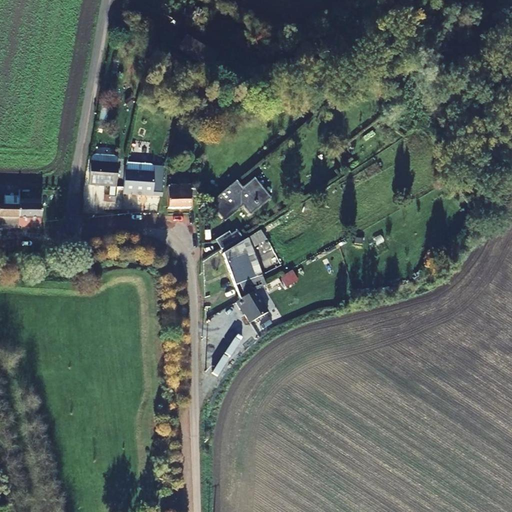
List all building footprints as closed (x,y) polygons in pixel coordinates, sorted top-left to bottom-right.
[(213,46),(179,25),(172,36),(207,57),(213,46)] [(90,161),(89,166),(116,167),(116,166),(116,163),(115,160),(112,158),(95,157),(90,161)] [(152,175),(152,167),(149,166),(126,165),(124,174),(152,175)] [(116,189),(116,167),(89,166),(88,188),(108,189),(116,189)] [(164,167),(152,167),(152,175),(124,174),(124,181),(123,196),(152,198),(152,196),(157,196),(157,187),(164,167)] [(212,201),(208,205),(220,220),(234,209),(237,212),(242,208),(249,216),(270,199),(253,180),(241,189),(236,182),(212,201)] [(168,186),(168,210),(191,210),(190,186),(168,186)] [(115,199),(116,189),(108,189),(107,198),(115,199)] [(0,204),(0,226),(19,226),(19,223),(19,216),(19,204),(19,194),(4,195),(4,204),(0,204)] [(19,204),(19,216),(40,216),(40,204),(19,204)] [(237,212),(234,209),(220,220),(223,223),(237,212)] [(35,222),(35,224),(40,224),(40,216),(19,216),(19,223),(23,223),(23,225),(29,224),(30,222),(35,222)] [(284,216),(223,255),(234,285),(262,276),(250,245),(288,222),(284,216)] [(228,236),(215,244),(221,253),(241,241),(237,234),(230,238),(228,236)] [(294,272),(283,279),(288,287),(299,280),(294,272)] [(266,286),(262,276),(234,285),(241,300),(243,299),(256,291),(266,286)] [(268,314),(256,291),(243,299),(241,300),(237,302),(240,309),(241,308),(249,323),(268,314)]
